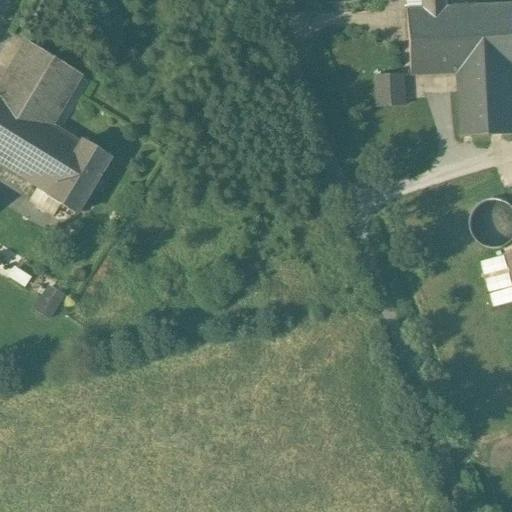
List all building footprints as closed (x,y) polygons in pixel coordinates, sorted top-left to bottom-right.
[(443,0),(423,0),(423,10),(444,9),(443,0)] [(511,5),(469,8),(458,9),(461,75),(511,71),(511,5)] [(423,10),(406,10),(410,77),(457,75),(461,75),(458,9),(444,9),(423,10)] [(82,76),(25,42),(0,84),(0,163),(51,194),(81,143),(52,126),(74,91),(82,76)] [(511,71),(461,75),(457,75),(461,138),(511,135),(511,71)] [(402,75),(376,76),(377,107),(404,106),(402,75)] [(81,143),(51,194),(50,195),(78,212),(110,157),(83,141),(81,143)] [(511,241),(511,209),(511,208),(503,202),(493,201),(484,203),(476,208),(470,216),(469,226),(471,235),(476,243),(484,248),(494,250),(503,248),(511,243),(511,241)] [(17,267),(10,277),(27,286),(33,276),(17,267)] [(50,284),(35,309),(52,320),(68,295),(50,284)]
